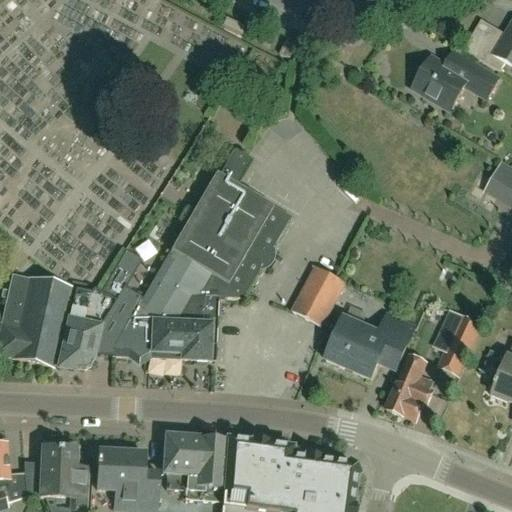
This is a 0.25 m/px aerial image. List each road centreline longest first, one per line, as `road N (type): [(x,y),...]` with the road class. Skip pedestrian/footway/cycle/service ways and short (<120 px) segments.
road 1 (secondary): [(390,446),(247,414),(0,402)]
road 2 (residential): [(421,0),(350,15),(278,0)]
road 3 (secondary): [(511,496),(390,446)]
